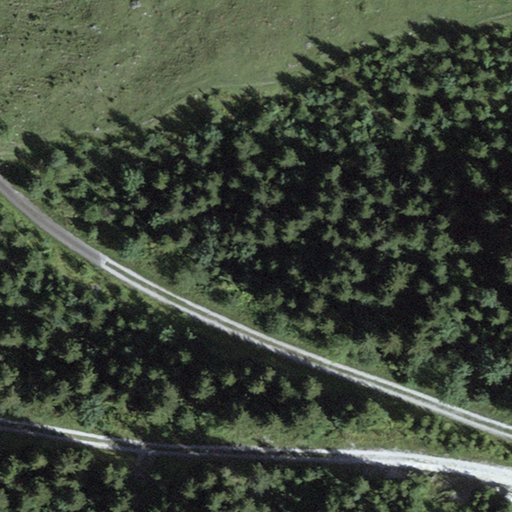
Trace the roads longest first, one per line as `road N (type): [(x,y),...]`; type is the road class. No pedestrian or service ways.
road 1 (track): [(511,432),(175,300),(71,242),(0,180)]
road 2 (track): [(0,429),(156,452),(451,467),(511,485)]
